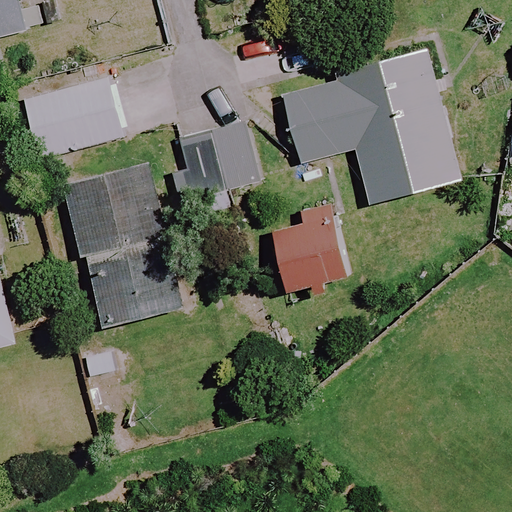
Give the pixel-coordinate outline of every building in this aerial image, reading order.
[(26,0),(0,0),(0,34),(33,26),(32,23),(48,20),(43,2),(28,5),(26,0)] [(64,18),(59,0),(46,0),(52,21),(64,18)] [(233,1),(191,11),(198,40),(240,30),(233,1)] [(291,89),(308,158),(363,143),(378,199),(470,174),(435,42),(344,68),(346,73),(291,89)] [(115,71),(32,93),(48,155),(132,133),(115,71)] [(507,113),(508,105),(507,97),(504,90),(499,84),(492,80),(484,79),(476,80),(469,83),(463,88),(459,95),(457,103),(458,111),(462,118),(467,124),(474,128),(482,129),(490,129),(497,125),(503,120),(507,113)] [(253,117),(219,125),(233,187),(268,177),(253,117)] [(233,187),(219,125),(185,134),(194,164),(177,169),(187,199),(233,187)] [(94,250),(114,320),(195,300),(157,156),(71,178),(90,251),(94,250)] [(281,224),(298,284),(322,278),(325,289),(336,286),(334,275),(358,269),(338,199),(308,207),(310,216),(281,224)] [(0,341),(28,334),(0,233),(0,341)]
